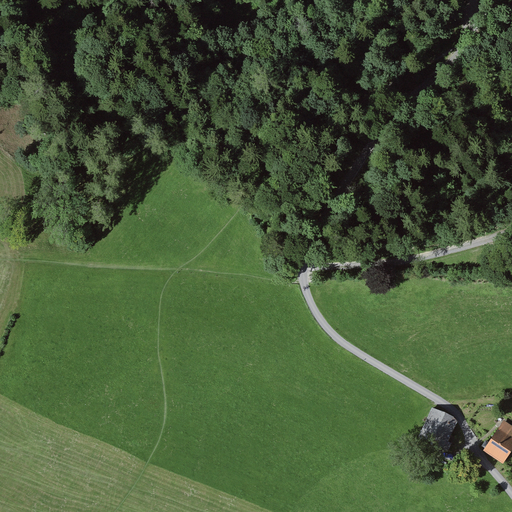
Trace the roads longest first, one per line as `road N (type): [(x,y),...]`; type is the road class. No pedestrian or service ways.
road 1 (unclassified): [(306,255),(303,281),(319,318),(346,346),(460,417),(511,493)]
road 2 (track): [(488,0),(458,53),(372,141),(306,255)]
road 3 (track): [(511,232),(406,259),(303,271)]
